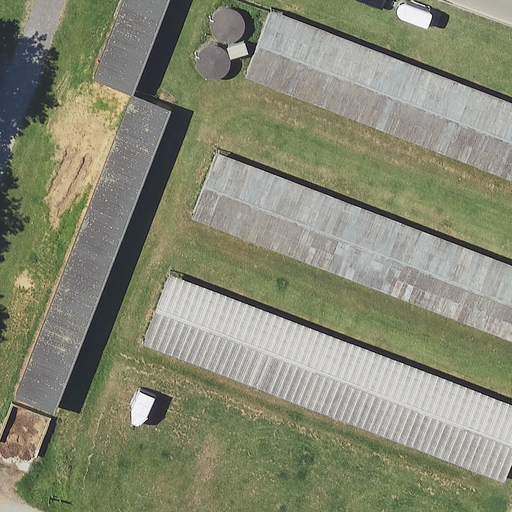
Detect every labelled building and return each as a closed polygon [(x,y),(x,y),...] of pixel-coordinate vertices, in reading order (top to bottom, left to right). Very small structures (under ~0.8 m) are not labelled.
[(171,0),(127,0),(96,78),(134,93),(171,0)] [(511,137),(241,36),(213,111),(511,222),(511,137)] [(175,114),(132,97),(14,397),(57,414),(175,114)] [(511,295),(185,174),(157,248),(511,381),(511,295)] [(503,427),(140,292),(112,366),(475,502),(503,427)]
